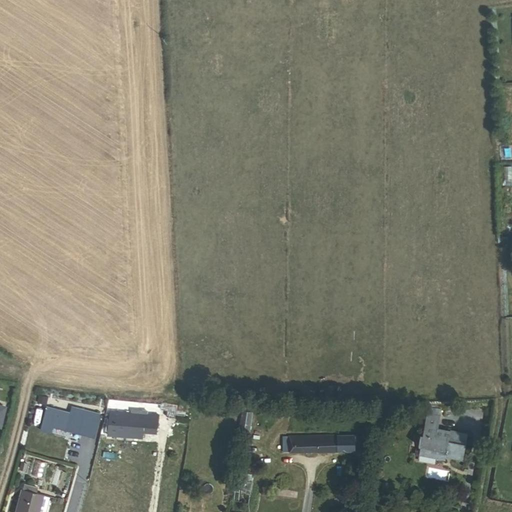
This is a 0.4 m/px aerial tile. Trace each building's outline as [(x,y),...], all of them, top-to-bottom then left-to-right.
[(89,418),(100,419),(102,407),(58,402),(57,409),(86,412),(86,417),(89,418)] [(177,417),(185,418),(186,412),(177,411),(178,408),(162,406),(161,417),(148,416),(148,414),(126,411),(126,407),(112,406),(112,404),(107,403),(103,432),(109,432),(108,437),(144,442),(145,436),(157,437),(160,419),(176,421),(177,417)] [(463,454),(467,433),(450,429),(450,430),(437,428),(440,415),(427,412),(422,435),(420,435),(418,446),(427,448),(425,457),(439,460),(441,451),(446,451),(445,457),(462,461),(463,454)] [(240,435),(249,436),(253,414),(243,413),(240,435)] [(45,415),(40,434),(52,436),(53,430),(55,418),(45,415)] [(53,430),(81,436),(85,421),(66,417),(65,420),(55,418),(53,430)] [(284,455),(356,453),(356,438),(283,440),(284,455)] [(365,453),(365,438),(356,438),(356,453),(365,453)] [(242,483),(254,485),(255,477),(243,475),(242,483)] [(249,511),(254,485),(242,483),(233,481),(227,511),(249,511)] [(46,511),(50,500),(37,496),(39,490),(25,486),(17,511),(46,511)]
